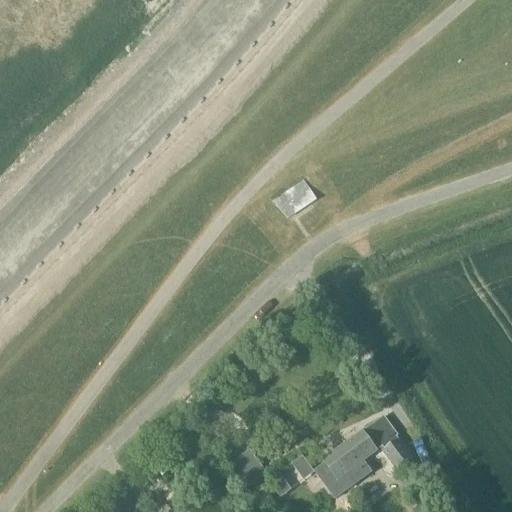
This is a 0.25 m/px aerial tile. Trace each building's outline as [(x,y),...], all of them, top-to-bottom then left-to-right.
[(307,183),(275,203),(289,225),(321,204),(307,183)] [(338,482),(397,437),(383,418),(362,433),(324,462),(338,482)] [(398,441),(382,453),(396,473),(413,460),(399,440),(398,441)] [(250,452),(226,467),(242,490),(266,475),(250,452)] [(163,477),(173,465),(166,459),(158,469),(156,471),(163,477)] [(273,479),(268,483),(278,496),(285,490),(276,477),(273,479)] [(136,511),(140,509),(133,504),(136,500),(125,491),(108,511),(136,511)]
